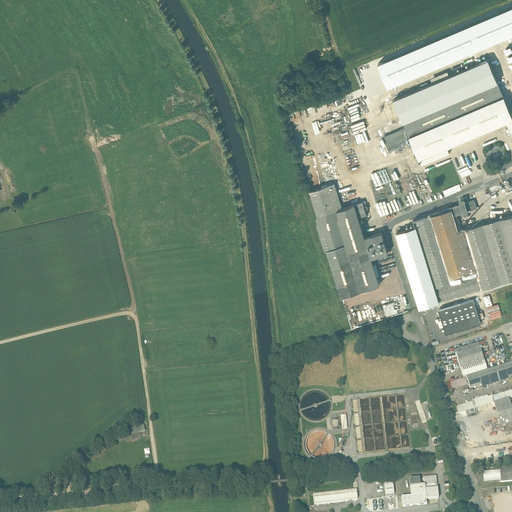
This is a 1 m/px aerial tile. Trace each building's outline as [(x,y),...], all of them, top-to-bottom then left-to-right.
[(488,59),(394,99),(406,128),(409,136),(504,96),(488,59)] [(511,115),(504,96),(409,136),(412,142),(419,159),(447,147),(506,122),(511,119),(511,115)] [(406,128),(384,138),(387,145),(409,136),(406,128)] [(409,136),(387,145),(390,151),(412,142),(409,136)] [(447,147),(419,159),(420,161),(419,161),(420,162),(421,165),(450,153),(447,147)] [(334,182),(309,190),(317,215),(341,207),(334,182)] [(464,199),(459,200),(460,204),(431,212),(432,214),(413,220),(415,226),(415,227),(453,215),(463,212),(463,213),(468,212),(468,211),(477,208),(474,199),(465,202),(464,199)] [(362,201),(355,203),(359,217),(367,214),(362,201)] [(341,207),(317,215),(327,249),(346,243),(350,257),(369,251),(365,237),(359,217),(355,203),(354,204),(354,203),(353,203),(353,204),(341,207)] [(511,214),(478,225),(496,284),(511,279),(511,214)] [(453,215),(415,227),(415,226),(396,232),(420,308),(439,302),(457,296),(482,289),(496,284),(478,225),(457,231),(453,215)] [(369,251),(350,257),(346,243),(327,249),(341,296),(380,284),(371,257),(388,252),(382,232),(365,237),(369,251)] [(485,296),(495,293),(493,286),(483,289),(485,296)] [(473,300),(438,311),(446,335),(480,324),(473,300)] [(394,301),(383,305),(387,316),(397,313),(394,301)] [(479,342),(455,350),(456,354),(480,346),(479,342)] [(480,346),(456,354),(460,368),(463,377),(466,376),(487,370),(480,348),(480,346)] [(487,370),(466,376),(470,389),(511,375),(511,362),(487,370)] [(451,390),(467,386),(465,377),(449,382),(451,390)] [(458,413),(511,396),(511,389),(457,407),(458,413)] [(511,408),(509,398),(494,402),(501,426),(511,422),(511,408)] [(144,425),(130,427),(131,439),(141,438),(141,432),(145,431),(144,425)] [(511,466),(499,467),(500,482),(511,481),(511,466)] [(438,498),(436,476),(423,478),(424,485),(410,487),(411,496),(401,497),(402,507),(427,505),(426,500),(438,498)] [(385,495),(394,495),(394,483),(384,483),(385,495)] [(358,489),(348,490),(349,501),(359,500),(358,489)] [(349,501),(348,490),(315,494),(316,505),(349,501)] [(500,491),(490,494),(495,508),(504,505),(500,491)]
